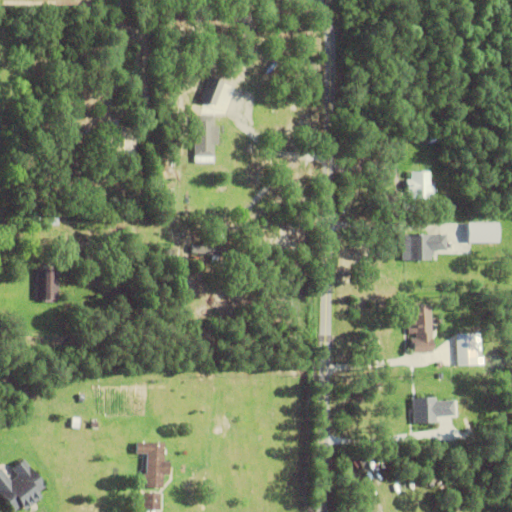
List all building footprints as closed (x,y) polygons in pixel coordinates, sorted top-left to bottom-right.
[(198,99),(208,76),(223,82),(214,106),(198,99)] [(213,116),(213,127),(217,127),(218,144),(213,144),(213,157),(193,157),(192,116),(201,116),(201,115),(205,115),(205,116),(213,116)] [(65,132),(77,125),(84,137),(71,144),(65,132)] [(60,145),(80,145),(81,186),(61,186),(60,145)] [(433,188),(434,188),(434,192),(433,192),(433,199),(411,199),(411,193),(406,193),(406,180),(411,180),(410,172),(429,172),(430,182),(430,186),(433,186),(433,188)] [(446,202),(458,202),(458,210),(446,210),(446,202)] [(43,225),(43,212),(58,212),(58,225),(43,225)] [(467,224),(497,223),(497,243),(467,243),(467,224)] [(401,235),(445,235),(446,251),(432,251),(432,256),(430,256),(430,261),(401,261),(401,235)] [(77,262),(77,241),(91,241),(90,262),(77,262)] [(233,249),(232,257),(226,256),(225,264),(210,263),(211,255),(191,254),(192,245),(202,246),(202,241),(214,242),(213,247),(233,249)] [(35,300),(36,269),(58,269),(58,300),(35,300)] [(431,338),(432,353),(412,354),(412,349),(410,349),(410,339),(415,339),(415,333),(408,334),(407,307),(430,306),(432,338),(431,338)] [(477,352),(477,365),(456,366),(455,335),(474,334),(475,352),(477,352)] [(454,401),(454,416),(436,417),(436,423),(413,424),(412,399),(435,398),(435,402),(454,401)] [(71,428),(71,418),(79,418),(78,429),(71,428)] [(162,475),(162,489),(145,488),(145,481),(142,481),(142,474),(146,475),(147,454),(135,454),(136,443),(164,444),(163,462),(169,463),(169,476),(162,475)] [(0,489),(16,511),(24,505),(27,509),(44,497),(40,492),(49,485),(27,458),(14,468),(19,474),(12,480),(0,464),(0,489)] [(142,510),(142,494),(161,494),(160,511),(142,510)]
